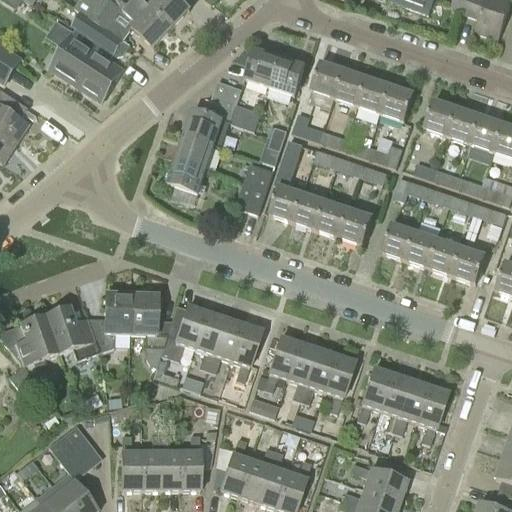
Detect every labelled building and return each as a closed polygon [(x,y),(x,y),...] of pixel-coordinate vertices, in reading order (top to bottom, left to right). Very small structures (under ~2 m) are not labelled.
[(14,14),(23,0),(4,0),(1,5),(14,14)] [(118,18),(132,30),(130,32),(153,53),(172,33),(137,2),(135,1),(131,5),(123,0),(103,0),(102,2),(98,0),(82,0),(77,7),(70,2),(65,9),(80,19),(106,36),(118,18)] [(188,15),(172,0),(135,0),(135,1),(137,2),(172,33),(188,15)] [(385,6),(426,21),(433,1),(429,0),(364,0),(385,7),(385,6)] [(454,0),(450,13),(462,18),(467,0),(454,0)] [(467,0),(462,18),(461,19),(478,25),(474,36),(497,44),(510,7),(490,0),(467,0)] [(115,41),(106,36),(80,19),(71,32),(75,34),(102,52),(97,59),(75,92),(101,109),(122,76),(109,67),(113,60),(115,62),(123,61),(129,51),(115,41)] [(50,75),(75,92),(97,59),(102,52),(75,34),(73,38),(56,26),(46,42),(64,54),(50,75)] [(19,63),(0,50),(0,86),(3,88),(19,63)] [(269,94),(279,64),(254,55),(244,85),(269,94)] [(279,64),(269,94),(294,102),(304,72),(279,64)] [(333,105),(343,76),(319,68),(309,97),(333,105)] [(356,113),(366,84),(343,76),(333,105),(356,113)] [(380,121),(389,92),(366,84),(356,113),(380,121)] [(212,101),(236,109),(241,95),(217,87),(212,101)] [(389,92),(380,121),(404,129),(413,100),(389,92)] [(28,128),(21,124),(28,113),(1,95),(0,97),(0,138),(15,148),(28,128)] [(236,109),(212,101),(209,110),(204,109),(232,119),(236,110),(236,109)] [(446,143),(456,115),(432,106),(422,135),(446,143)] [(183,141),(221,154),(222,152),(221,152),(229,128),(228,128),(232,119),(204,109),(201,120),(192,117),(183,141)] [(228,128),(229,128),(253,137),(260,118),(236,110),(232,119),(228,128)] [(469,151),(479,123),(456,115),(446,143),(469,151)] [(318,149),(322,137),(306,132),(309,124),(297,119),(291,139),(318,149)] [(493,159),(502,130),(479,123),(469,151),(493,159)] [(511,133),(502,130),(493,159),(511,165),(511,133)] [(270,144),(282,148),(286,137),(274,133),(270,144)] [(322,137),(318,149),(341,157),(345,145),(322,137)] [(15,148),(0,138),(0,167),(2,168),(15,148)] [(175,166),(205,176),(214,152),(221,154),(183,141),(175,166)] [(282,148),(270,144),(267,154),(279,158),(282,148)] [(345,145),(341,157),(365,165),(369,153),(345,145)] [(387,159),(369,153),(365,165),(395,175),(402,155),(390,151),(387,159)] [(335,175),(339,164),(316,156),(312,168),(335,175)] [(358,183),(362,172),(339,164),(335,175),(358,183)] [(205,176),(175,166),(167,191),(197,201),(205,176)] [(431,187),(435,175),(417,169),(413,181),(431,187)] [(248,174),(259,178),(246,216),(257,220),(263,201),(264,202),(272,178),(249,170),(248,174)] [(362,172),(358,183),(382,191),(386,179),(362,172)] [(259,178),(248,174),(234,212),(246,216),(259,178)] [(435,175),(431,187),(455,195),(459,183),(435,175)] [(459,183),(455,195),(478,203),(482,191),(459,183)] [(425,206),(429,194),(399,184),(392,204),(404,208),(407,200),(425,206)] [(482,191),(478,203),(501,211),(505,199),(482,191)] [(292,228),(301,201),(277,192),(268,220),(292,228)] [(429,194),(425,206),(448,214),(452,202),(429,194)] [(301,201),(292,228),(315,236),(324,208),(301,201)] [(452,202),(448,214),(472,222),(476,210),(452,202)] [(324,208),(315,236),(338,244),(347,216),(324,208)] [(476,210),(472,222),(491,229),(488,238),(499,242),(506,221),(476,210)] [(347,216),(338,244),(362,252),(371,224),(347,216)] [(405,266),(414,239),(390,231),(381,258),(405,266)] [(414,239),(405,266),(428,274),(437,246),(414,239)] [(437,246),(428,274),(451,282),(461,254),(437,246)] [(461,254),(451,282),(475,290),(485,262),(461,254)] [(511,302),(511,271),(503,269),(494,296),(511,302)] [(128,342),(130,301),(104,300),(103,324),(83,323),(84,326),(92,348),(96,359),(113,353),(114,341),(128,342)] [(130,301),(128,342),(144,343),(144,363),(146,367),(151,372),(155,374),(159,361),(160,362),(178,312),(175,311),(170,327),(155,326),(156,302),(130,301)] [(192,356),(205,319),(186,313),(185,315),(178,312),(160,362),(177,367),(183,353),(192,356)] [(43,323),(57,360),(72,355),(75,366),(96,359),(92,348),(84,326),(74,330),(68,314),(43,323)] [(206,377),(223,325),(205,319),(192,356),(202,359),(197,374),(206,377)] [(57,360),(43,323),(0,337),(0,344),(23,372),(30,382),(46,376),(42,365),(57,360)] [(229,368),(241,331),(223,325),(206,377),(214,380),(219,365),(229,368)] [(242,390),(247,374),(248,374),(260,338),(241,331),(229,368),(238,371),(233,387),(242,390)] [(270,399),(276,384),(285,387),(298,350),(279,344),(266,381),(267,381),(262,397),(270,399)] [(299,408),(316,356),(298,350),(285,387),(295,390),(283,426),(291,428),(298,407),(299,408)] [(322,399),(334,362),(316,356),(299,408),(307,410),(312,396),(322,399)] [(327,418),(335,421),(353,369),(334,362),(322,399),(332,402),(327,418)] [(168,373),(165,372),(167,365),(159,363),(153,383),(164,387),(168,373)] [(7,382),(25,404),(38,393),(20,372),(7,382)] [(364,430),(369,415),(379,418),(391,381),(372,375),(360,412),(355,428),(364,430)] [(392,439),(409,387),(391,381),(379,418),(388,421),(383,436),(392,439)] [(415,430),(427,393),(409,387),(392,439),(400,442),(405,427),(415,430)] [(428,452),(433,436),(434,436),(446,400),(427,393),(415,430),(425,433),(419,449),(428,452)] [(265,406),(253,402),(250,414),(261,418),(265,406)] [(105,407),(106,415),(120,413),(119,405),(105,407)] [(67,430),(86,423),(82,413),(61,420),(67,430)] [(43,428),(49,436),(59,429),(53,420),(43,428)] [(75,431),(65,438),(82,461),(92,453),(75,431)] [(72,468),(82,461),(65,438),(55,446),(72,468)] [(159,498),(159,441),(151,441),(151,459),(140,459),(140,498),(159,498)] [(178,498),(178,459),(168,459),(168,441),(159,441),(159,498),(178,498)] [(189,442),(189,459),(178,459),(178,498),(198,498),(198,459),(198,442),(189,442)] [(120,443),(120,459),(120,498),(140,498),(140,459),(129,459),(129,443),(120,443)] [(511,444),(509,444),(502,464),(511,467),(511,444)] [(236,445),(230,461),(218,498),(237,504),(249,468),(239,464),(245,448),(236,445)] [(72,468),(55,446),(47,452),(64,475),(72,468)] [(249,468),(237,504),(255,510),(273,457),(265,454),(259,471),(249,468)] [(273,457),(255,510),(260,511),(274,511),(286,480),(276,476),(282,459),(273,457)] [(511,467),(502,464),(495,485),(511,490),(511,467)] [(301,467),(295,483),(286,480),(274,511),(295,511),(310,470),(301,467)] [(350,480),(365,485),(362,495),(399,507),(405,489),(353,471),(350,480)] [(50,491),(66,511),(92,511),(67,478),(50,491)] [(34,504),(40,511),(66,511),(50,491),(34,504)] [(340,508),(352,511),(397,511),(399,507),(362,495),(359,504),(343,498),(340,508)]
